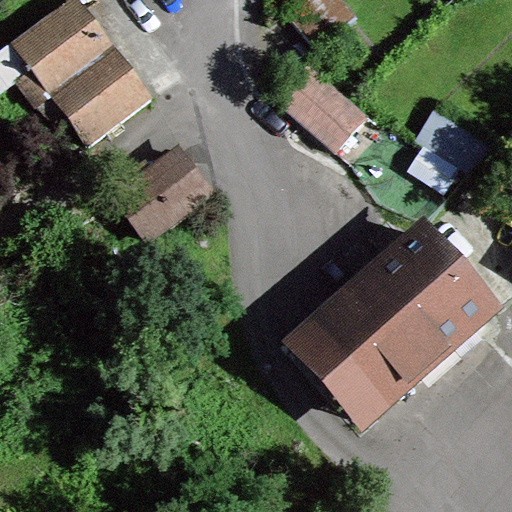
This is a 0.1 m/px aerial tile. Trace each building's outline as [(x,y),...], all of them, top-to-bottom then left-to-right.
[(77,0),(73,0),(14,47),(32,69),(35,72),(22,82),(41,106),(53,96),(92,146),(154,96),(77,0)] [(0,94),(32,69),(14,47),(0,58),(0,94)] [(281,102),(336,149),(364,117),(309,69),(281,102)] [(152,240),(211,194),(180,155),(121,200),(152,240)] [(423,236),(375,279),(443,356),(490,314),(423,236)] [(443,356),(375,279),(325,323),(392,401),(443,356)]
